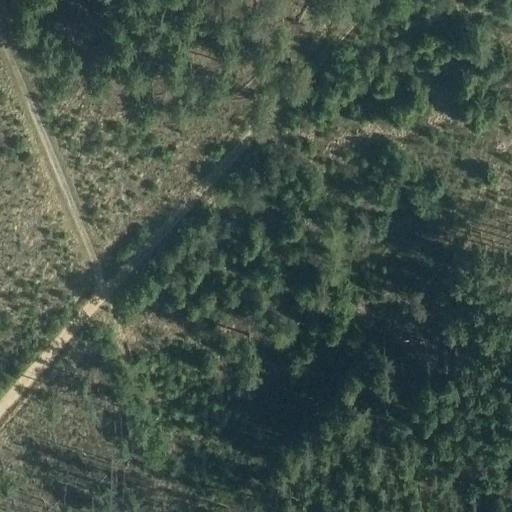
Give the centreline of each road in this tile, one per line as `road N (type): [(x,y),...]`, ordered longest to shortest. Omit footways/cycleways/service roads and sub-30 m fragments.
road 1 (track): [(106,292),(371,0)]
road 2 (track): [(106,292),(0,31)]
road 3 (track): [(0,410),(106,292)]
